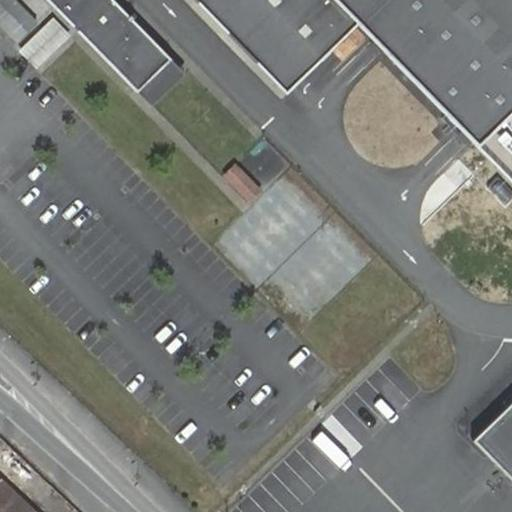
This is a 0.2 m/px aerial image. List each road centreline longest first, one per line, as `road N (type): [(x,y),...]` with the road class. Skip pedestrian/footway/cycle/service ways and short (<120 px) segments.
road 1 (unclassified): [(146,511),(0,362)]
road 2 (unclassified): [(0,392),(139,511)]
